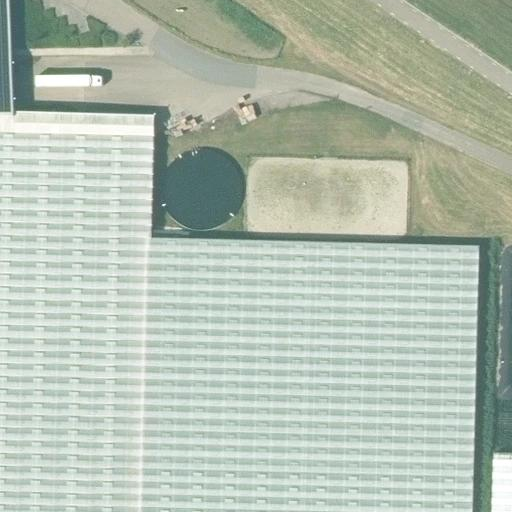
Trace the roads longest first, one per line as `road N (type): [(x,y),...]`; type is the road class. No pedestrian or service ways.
road 1 (unknown): [(84,0),(243,68),(363,86),(511,151)]
road 2 (tertiary): [(511,84),(385,0)]
